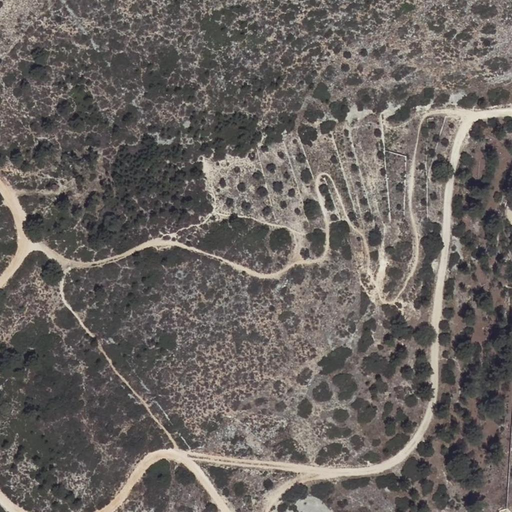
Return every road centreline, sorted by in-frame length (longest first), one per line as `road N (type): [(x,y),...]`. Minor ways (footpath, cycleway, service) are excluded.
road 1 (track): [(511,113),(483,114),(461,136),(430,339),(433,399),(411,448),(352,472),(178,455)]
road 2 (track): [(28,243),(84,264),(150,241),(168,243),(261,275),(283,267),(296,235)]
road 3 (track): [(107,511),(160,455),(192,464),(231,511)]
